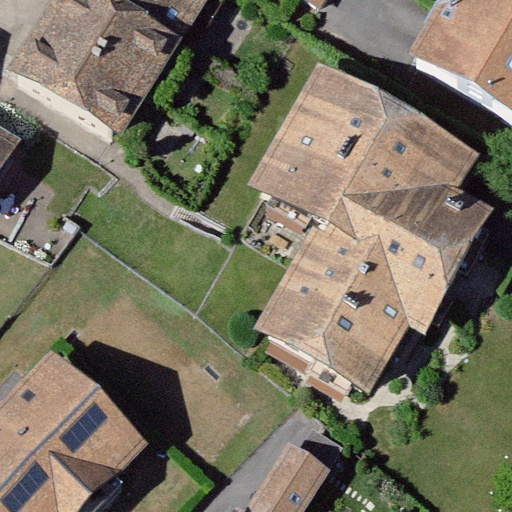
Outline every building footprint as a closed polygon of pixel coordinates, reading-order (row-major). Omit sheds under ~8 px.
[(84,0),(17,104),(111,166),(212,0),(84,0)] [(332,0),(272,0),(317,25),(332,0)] [(511,0),(465,0),(410,83),(511,150),(511,0)] [(238,215),(306,254),(247,355),(358,419),(403,342),(422,353),(485,245),(447,222),(469,186),(310,93),(238,215)] [(0,186),(12,166),(0,159),(0,186)] [(0,511),(102,511),(163,451),(64,354),(0,418),(0,511)] [(304,511),(322,488),(284,461),(247,511),(304,511)]
